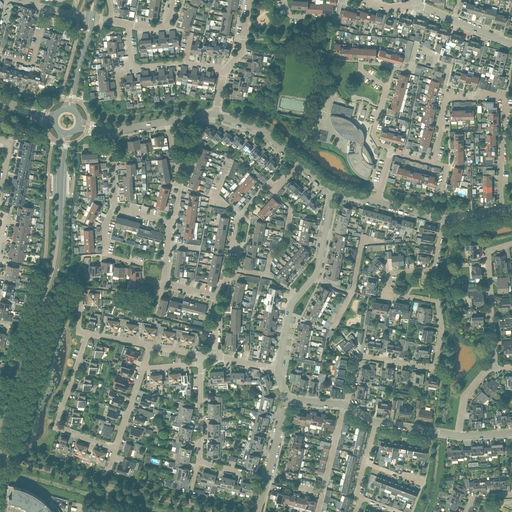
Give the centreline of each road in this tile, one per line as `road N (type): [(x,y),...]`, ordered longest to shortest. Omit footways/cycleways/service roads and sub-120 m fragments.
road 1 (residential): [(344,405),(360,356),(434,366),(435,301),(385,290),(392,272),(433,267),(442,219)]
road 2 (residential): [(278,368),(290,308),(316,274),(333,190)]
road 3 (residential): [(376,201),(390,149),(372,134),(384,87),(359,62)]
road 4 (residential): [(87,334),(57,422),(115,449)]
road 5 (residential): [(333,190),(263,131),(215,114)]
road 6 (residential): [(494,368),(487,255),(511,243)]
road 7 (residential): [(216,295),(235,269),(238,214),(266,186),(273,192)]
road 8 (tertiary): [(0,422),(41,305)]
